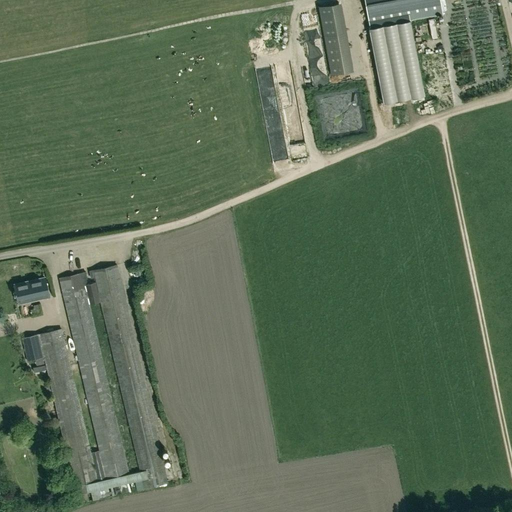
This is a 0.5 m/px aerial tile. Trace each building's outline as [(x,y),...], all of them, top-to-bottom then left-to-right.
[(443,15),(440,0),(364,0),(369,28),(409,21),(443,15)] [(318,5),(330,75),(353,71),(341,1),(318,5)] [(423,96),(409,21),(369,28),(368,28),(382,103),(423,96)] [(45,277),(35,279),(36,283),(15,288),(19,303),(49,296),(45,277)] [(136,318),(114,322),(142,455),(157,451),(158,455),(165,453),(136,318)] [(43,358),(44,357),(76,494),(99,488),(91,452),(62,328),(22,337),(27,361),(35,359),(36,365),(44,363),(43,358)]
